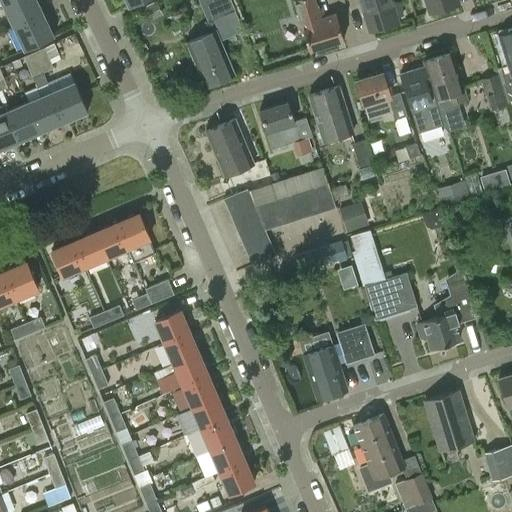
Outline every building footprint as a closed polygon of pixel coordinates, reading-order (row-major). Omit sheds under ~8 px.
[(11,0),(3,4),(13,27),(43,13),(37,0),(11,0)] [(230,0),(199,0),(208,21),(235,9),(230,0)] [(294,0),(310,51),(344,40),(336,13),(321,18),(315,0),(294,0)] [(400,22),(398,17),(404,15),(399,0),(394,2),(392,0),(359,0),(363,11),(369,32),(400,22)] [(425,0),(429,13),(460,3),(458,0),(425,0)] [(54,36),(43,13),(13,27),(24,50),(54,36)] [(235,74),(216,30),(212,32),(187,42),(205,86),(235,74)] [(511,98),(511,31),(499,36),(507,62),(497,65),(508,100),(511,98)] [(45,47),(34,51),(43,72),(54,67),(45,47)] [(48,84),(43,72),(34,51),(23,56),(41,96),(29,101),(42,131),(65,122),(52,91),(48,84)] [(426,66),(425,66),(435,99),(443,125),(462,119),(457,102),(467,99),(464,90),(453,51),(424,60),(426,66)] [(443,125),(435,99),(425,66),(400,74),(418,132),(420,132),(422,139),(426,141),(441,137),(443,133),(441,126),(443,125)] [(506,103),(497,72),(483,76),(492,108),(506,103)] [(390,97),(390,95),(382,73),(356,81),(369,120),(381,116),(384,125),(394,121),(399,136),(411,132),(406,117),(409,116),(402,93),(390,97)] [(52,91),(65,122),(88,112),(75,81),(62,87),(59,80),(48,84),(52,91)] [(310,96),(324,141),(353,132),(339,87),(310,96)] [(29,101),(6,111),(19,141),(42,131),(29,101)] [(260,112),(266,132),(271,148),(292,141),(296,155),(311,150),(307,137),(312,135),(307,119),(295,122),(289,102),(260,112)] [(0,149),(19,141),(6,111),(0,113),(0,149)] [(207,131),(225,176),(254,164),(235,119),(207,131)] [(359,166),(371,162),(364,138),(351,142),(359,166)] [(400,152),(403,160),(419,154),(415,141),(405,145),(406,150),(400,152)] [(248,189),(252,200),(255,206),(269,201),(281,198),(293,194),(305,190),(316,187),(328,183),(329,183),(323,167),(248,189)] [(278,172),(271,173),(273,181),(280,179),(278,172)] [(435,187),(441,205),(470,196),(464,177),(435,187)] [(316,187),(324,212),(336,208),(328,183),(316,187)] [(316,187),(305,190),(312,215),(324,212),(316,187)] [(252,200),(248,189),(247,189),(224,199),(229,210),(252,200)] [(305,190),(293,194),(301,219),(312,215),(305,190)] [(293,194),(281,198),(289,222),(301,219),(293,194)] [(281,198),(269,201),(277,226),(289,222),(281,198)] [(257,211),(255,206),(252,200),(229,210),(233,221),(257,211)] [(269,201),(255,206),(257,211),(262,222),(265,230),(277,226),(269,201)] [(361,201),(340,208),(347,230),(368,224),(361,201)] [(257,211),(233,221),(238,232),(262,222),(257,211)] [(117,223),(128,248),(134,262),(156,252),(139,213),(117,223)] [(266,233),(265,230),(262,222),(238,232),(243,243),(266,233)] [(117,223),(96,232),(107,257),(128,248),(117,223)] [(96,232),(74,241),(85,267),(89,274),(110,265),(107,257),(96,232)] [(271,244),(266,233),(243,243),(248,254),(271,244)] [(347,239),(342,240),(293,255),(298,272),(346,257),(347,261),(353,259),(347,239)] [(63,276),(85,267),(74,241),(52,251),(63,276)] [(271,244),(248,254),(252,265),(276,255),(271,244)] [(4,272),(15,299),(38,289),(27,262),(4,272)] [(346,281),(361,279),(358,262),(344,264),(346,281)] [(376,319),(417,306),(406,271),(365,284),(376,319)] [(4,272),(0,273),(0,305),(15,299),(4,272)] [(477,316),(464,276),(445,282),(446,283),(448,283),(452,294),(435,304),(438,315),(416,322),(421,337),(427,335),(431,348),(459,339),(454,323),(459,322),(459,321),(477,316)] [(145,288),(147,292),(152,303),(174,293),(167,278),(145,288)] [(136,309),(152,303),(147,292),(131,299),(136,309)] [(104,310),(108,321),(124,314),(119,304),(104,310)] [(93,327),(108,321),(104,310),(89,317),(93,327)] [(165,343),(190,332),(181,310),(155,321),(165,343)] [(25,322),(30,333),(45,326),(40,316),(25,322)] [(14,339),(30,333),(25,322),(10,329),(14,339)] [(347,391),(339,364),(346,362),(346,364),(374,355),(370,343),(364,345),(360,332),(360,333),(358,327),(337,334),(339,339),(340,344),(333,346),(333,345),(304,354),(318,400),(347,391)] [(165,343),(174,364),(199,353),(190,332),(165,343)] [(84,358),(91,373),(102,369),(95,353),(84,358)] [(174,364),(183,386),(208,375),(199,353),(174,364)] [(8,368),(14,383),(25,379),(19,364),(8,368)] [(102,369),(91,373),(97,388),(108,383),(102,369)] [(511,373),(498,378),(511,421),(511,373)] [(183,386),(192,407),(218,396),(208,375),(183,386)] [(25,379),(14,383),(20,398),(31,394),(25,379)] [(424,401),(439,450),(473,440),(457,390),(424,401)] [(103,401),(109,416),(120,412),(113,396),(103,401)] [(192,407),(202,428),(227,417),(218,396),(192,407)] [(26,412),(32,428),(42,424),(36,408),(26,412)] [(120,412),(109,416),(115,431),(126,427),(120,412)] [(360,444),(391,431),(384,414),(353,426),(360,444)] [(202,428),(211,450),(236,439),(227,417),(202,428)] [(42,424),(32,428),(38,443),(48,439),(42,424)] [(387,473),(404,466),(401,458),(391,431),(360,444),(367,461),(357,465),(366,490),(390,480),(387,473)] [(332,453),(333,453),(348,447),(344,436),(327,442),(332,453)] [(121,444),(127,459),(138,455),(132,439),(121,444)] [(211,450),(220,471),(245,460),(236,439),(211,450)] [(511,472),(511,452),(510,444),(483,451),(491,478),(511,472)] [(49,472),(59,468),(53,453),(43,457),(49,472)] [(138,455),(127,459),(134,474),(144,470),(138,455)] [(255,482),(245,460),(220,471),(229,493),(255,482)] [(70,496),(59,468),(49,472),(55,488),(43,492),(48,505),(70,496)] [(394,483),(405,508),(431,496),(432,496),(421,471),(409,477),(394,483)] [(139,487),(145,502),(156,498),(150,483),(139,487)] [(161,511),(156,498),(145,502),(149,511),(161,511)] [(436,507),(432,498),(405,509),(406,511),(429,511),(437,509),(436,507)] [(207,500),(199,503),(202,510),(210,507),(207,500)]
